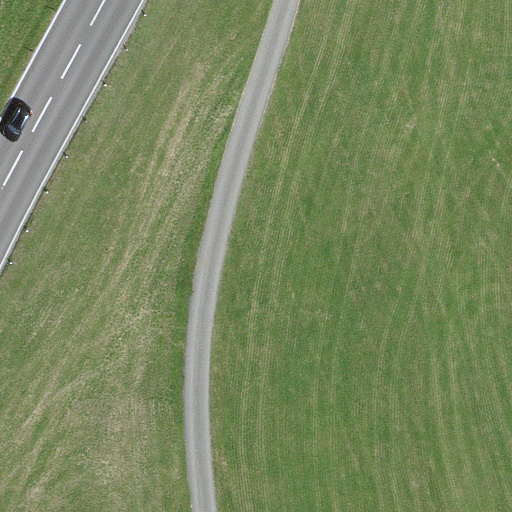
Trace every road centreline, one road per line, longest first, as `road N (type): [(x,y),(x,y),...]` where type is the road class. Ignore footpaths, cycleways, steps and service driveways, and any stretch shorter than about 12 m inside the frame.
road 1 (unclassified): [(290,0),(212,260),(197,399),(205,511)]
road 2 (secondary): [(108,0),(0,208)]
